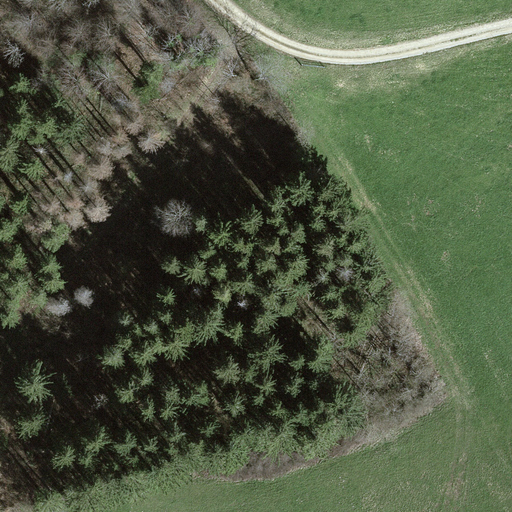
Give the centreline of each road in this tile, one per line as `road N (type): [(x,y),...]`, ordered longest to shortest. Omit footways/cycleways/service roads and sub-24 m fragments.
road 1 (track): [(245,22),(218,78),(19,330),(0,374)]
road 2 (track): [(511,26),(393,53),(322,55),(275,42),(221,0)]
